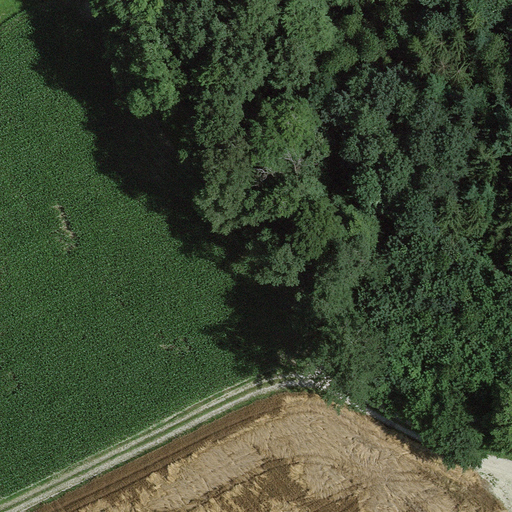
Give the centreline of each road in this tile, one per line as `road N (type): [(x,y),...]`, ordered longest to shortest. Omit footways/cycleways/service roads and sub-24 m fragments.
road 1 (track): [(134,0),(161,108),(244,273),(293,343),(332,384),(391,426),(511,475)]
road 2 (track): [(332,384),(254,398),(11,511)]
